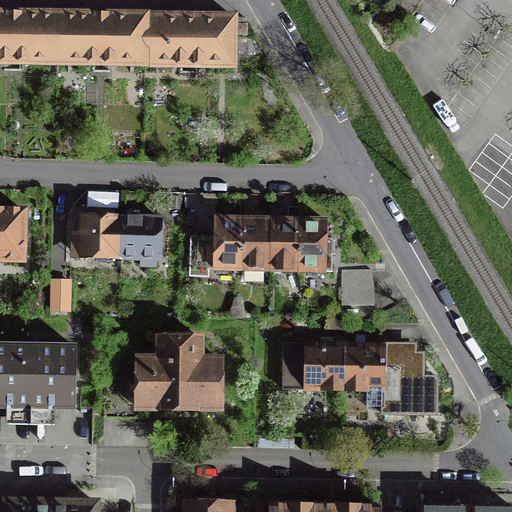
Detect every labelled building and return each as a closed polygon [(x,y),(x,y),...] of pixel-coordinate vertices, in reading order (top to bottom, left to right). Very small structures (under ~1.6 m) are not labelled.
[(395,0),(389,9),(404,19),(411,9),(397,0),(395,0)] [(0,63),(234,66),(235,17),(191,16),(103,15),(15,14),(0,13),(0,63)] [(170,210),(182,210),(182,197),(170,197),(170,210)] [(0,266),(27,267),(28,211),(0,209),(0,266)] [(140,211),(134,211),(127,211),(126,217),(115,217),(115,211),(109,211),(99,211),(99,216),(77,215),(77,233),(71,233),(71,261),(140,263),(140,269),(156,269),(157,263),(161,263),(163,217),(140,216),(140,211)] [(328,238),(328,220),(281,219),(264,219),(214,218),(213,238),(190,238),(189,279),(209,279),(209,270),(333,273),(333,245),(333,238),(328,238)] [(372,270),(342,270),(341,306),(375,305),(372,270)] [(71,313),(72,280),(50,280),(49,312),(71,313)] [(355,336),(355,343),(334,343),(283,343),(283,391),(367,391),(367,408),(381,408),(381,413),(436,413),(436,378),(419,378),(419,355),(400,355),(400,345),(366,344),(366,339),(366,336),(355,336)] [(102,378),(102,420),(140,420),(140,416),(224,417),(225,359),(205,359),(205,338),(153,338),(153,358),(135,358),(135,362),(112,362),(112,378),(102,378)] [(76,409),(77,347),(34,347),(0,346),(0,407),(6,408),(6,423),(56,424),(56,408),(76,409)] [(0,511),(101,511),(101,502),(4,500),(2,500),(2,504),(0,503),(0,511)] [(236,511),(236,504),(182,503),(181,511),(236,511)]
